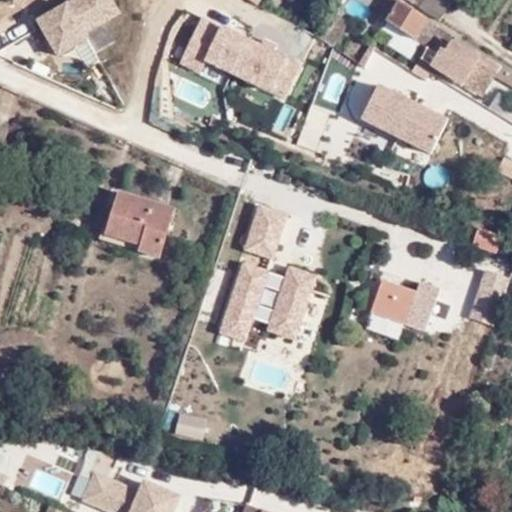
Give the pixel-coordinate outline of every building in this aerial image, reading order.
[(104,28),(121,19),(110,0),(74,0),(33,22),(56,67),(110,39),(104,28)] [(422,0),(419,6),(441,20),(453,0),(422,0)] [(426,45),(427,47),(436,34),(440,28),(400,3),(388,23),(417,40),(420,36),(428,41),(426,45)] [(180,58),(283,106),(302,67),(199,18),(180,58)] [(436,34),(427,47),(432,50),(441,37),(436,34)] [(437,70),(461,86),(478,61),(503,77),(506,71),(477,53),(474,58),(454,45),(437,70)] [(405,109),(354,89),(344,115),(393,134),(405,109)] [(176,211),(120,191),(107,229),(143,241),(140,250),(161,257),(176,211)] [(243,251),(274,262),(289,216),(258,206),(243,251)] [(501,239),(478,231),(473,247),(496,255),(501,239)] [(300,343),(316,275),(289,268),(287,277),(236,264),(217,340),(247,347),(261,289),(277,293),(267,335),(300,343)] [(404,288),(384,281),(373,311),(407,323),(415,301),(401,296),(404,288)] [(417,294),(404,288),(401,296),(415,301),(417,294)] [(203,441),(208,420),(180,413),(175,434),(203,441)] [(55,502),(66,481),(39,467),(28,487),(55,502)] [(93,472),(80,505),(97,511),(175,511),(181,498),(142,483),(139,490),(93,472)]
